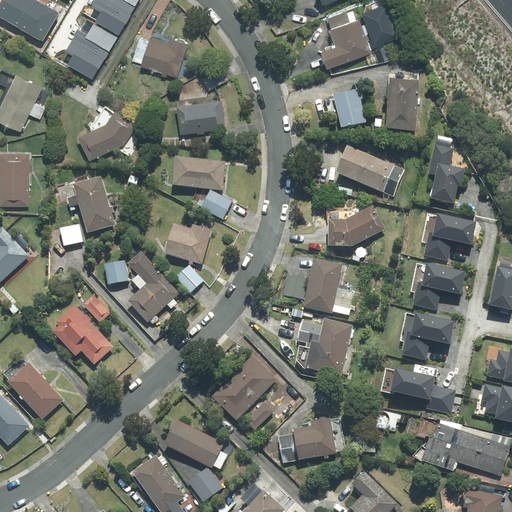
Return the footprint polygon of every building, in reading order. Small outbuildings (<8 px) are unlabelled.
[(60,8),(46,0),(3,0),(0,6),(0,11),(44,38),(60,8)] [(140,0),(95,0),(92,7),(100,12),(87,35),(78,30),(66,51),(72,55),(67,64),(93,80),(140,0)] [(388,2),(359,13),(374,50),(402,40),(388,2)] [(326,72),(371,54),(358,19),(351,22),(347,11),(322,21),(332,47),(318,52),(326,72)] [(170,38),(167,46),(149,40),(139,67),(177,80),(185,56),(189,45),(170,38)] [(0,122),(22,133),(30,116),(40,121),(46,107),(37,103),(44,88),(17,75),(0,109),(0,122)] [(391,82),(389,82),(385,132),(414,135),(418,83),(412,82),(413,77),(392,75),(391,82)] [(338,116),(341,130),(366,124),(361,101),(363,101),(361,95),(359,96),(358,90),(332,96),(333,102),(327,104),(330,118),(338,116)] [(221,102),(175,105),(177,134),(223,131),(221,102)] [(137,126),(114,111),(105,125),(77,137),(90,161),(119,149),(129,157),(140,140),(132,135),(137,126)] [(454,150),(435,146),(428,176),(435,178),(429,202),(452,207),(456,188),(463,190),(466,173),(450,169),(454,150)] [(404,170),(344,148),(334,177),(394,199),(404,170)] [(0,206),(29,207),(30,155),(0,154),(0,206)] [(175,160),(173,185),(223,191),(225,164),(175,160)] [(90,183),(88,177),(48,188),(65,249),(84,244),(78,222),(84,220),(88,236),(115,228),(102,180),(90,183)] [(210,190),(201,208),(223,219),(232,202),(210,190)] [(363,212),(360,206),(345,214),(348,220),(344,222),(328,222),(327,250),(351,250),(385,231),(372,207),(363,212)] [(476,226),(435,217),(432,235),(428,235),(423,257),(448,262),(452,244),(471,248),(476,226)] [(202,267),(212,232),(175,221),(165,256),(202,267)] [(0,285),(31,259),(29,257),(36,251),(20,233),(12,239),(3,230),(0,232),(0,285)] [(180,296),(141,256),(128,268),(146,286),(129,303),(150,324),(180,296)] [(312,260),(309,279),(285,275),(282,297),(306,300),(305,310),(336,314),(351,317),(355,289),(340,287),(343,265),(312,260)] [(127,285),(126,263),(104,265),(105,285),(127,285)] [(465,275),(425,267),(421,286),(417,285),(413,307),(436,312),(440,293),(460,297),(465,275)] [(204,282),(189,268),(177,281),(192,295),(204,282)] [(511,272),(497,270),(488,308),(511,313),(511,307),(511,272)] [(77,308),(56,327),(58,329),(53,334),(76,360),(82,354),(93,367),(113,349),(95,330),(111,316),(95,298),(80,312),(77,308)] [(453,326),(415,317),(411,335),(406,334),(401,357),(426,363),(430,344),(448,348),(453,326)] [(298,346),(295,362),(302,371),(341,378),(352,326),(323,320),(321,327),(300,323),(297,342),(310,345),(309,348),(298,346)] [(511,350),(509,350),(508,354),(498,352),(496,361),(489,360),(486,377),(502,381),(503,383),(511,385),(511,350)] [(256,433),(276,412),(261,398),(277,381),(251,357),(216,394),(256,433)] [(42,422),(63,402),(28,365),(7,386),(42,422)] [(434,380),(394,374),(390,395),(428,402),(426,411),(452,415),(456,392),(433,388),(434,380)] [(511,392),(483,386),(480,403),(485,404),(483,415),(492,417),(491,423),(511,427),(511,392)] [(0,439),(8,448),(30,427),(0,395),(0,439)] [(292,435),(277,436),(280,463),(336,458),(333,420),(309,422),(309,429),(291,431),(292,435)] [(224,446),(174,422),(162,447),(212,471),(224,446)] [(511,443),(511,440),(440,422),(434,441),(429,440),(420,463),(452,472),(454,463),(500,478),(511,443)] [(182,511),(177,504),(184,499),(154,457),(130,474),(159,511),(182,511)] [(223,488),(207,469),(188,485),(205,504),(223,488)] [(349,511),(392,511),(399,505),(363,473),(350,487),(362,498),(349,511)] [(262,490),(242,511),(286,511),(287,511),(262,490)] [(498,511),(501,498),(466,491),(462,509),(467,511),(466,511),(498,511)]
